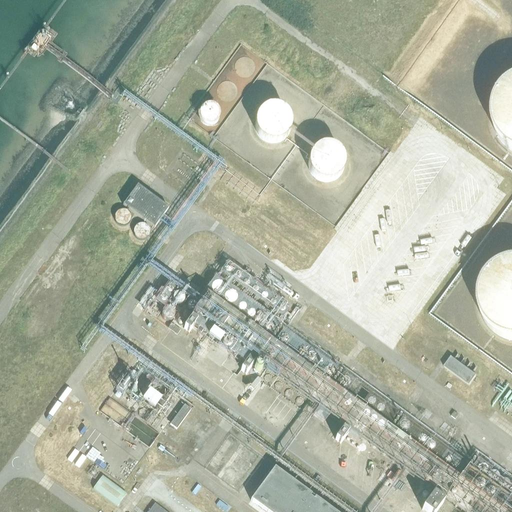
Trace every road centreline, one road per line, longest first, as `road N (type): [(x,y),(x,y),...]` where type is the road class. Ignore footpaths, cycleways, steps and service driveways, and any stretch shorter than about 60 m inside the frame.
road 1 (unknown): [(249,0),(470,154),(486,180),(470,221),(378,350)]
road 2 (unknown): [(379,510),(121,322)]
